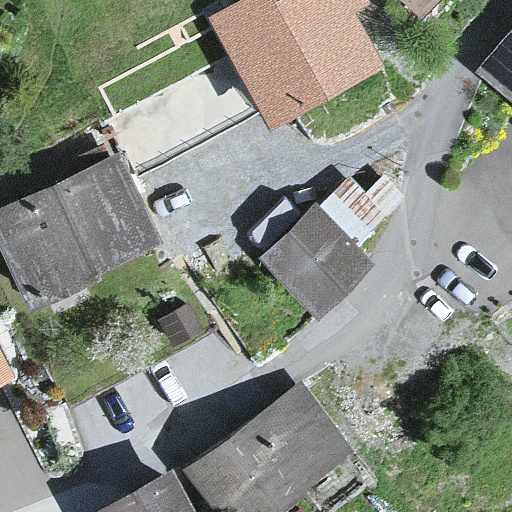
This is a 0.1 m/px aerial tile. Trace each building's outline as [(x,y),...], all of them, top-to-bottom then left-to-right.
[(365,69),(335,0),(274,0),(229,19),(225,9),(196,21),(206,45),(221,38),(255,116),(365,69)] [(418,0),(383,0),(401,18),(418,0)] [(511,24),(466,82),(511,118),(511,24)] [(139,250),(106,171),(0,214),(0,284),(12,313),(80,284),(77,275),(139,250)] [(351,210),(336,193),(310,216),(341,251),(390,209),(373,190),(351,210)] [(346,272),(302,224),(249,271),(293,320),(346,272)] [(257,511),(332,462),(292,402),(177,479),(198,511),(257,511)] [(165,511),(154,488),(103,511),(165,511)]
